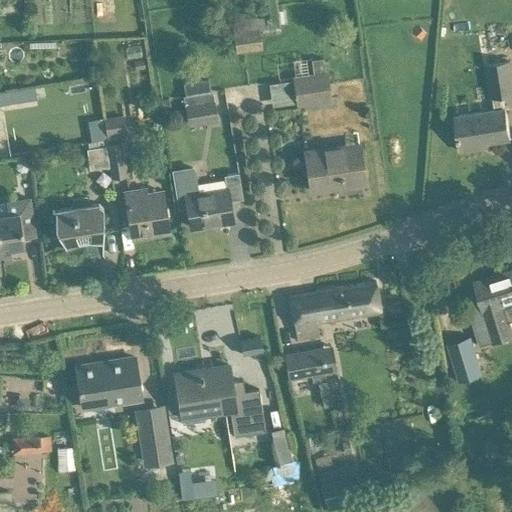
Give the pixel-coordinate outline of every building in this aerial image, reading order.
[(260,31),(234,35),(237,53),(263,50),(260,31)] [(140,45),(125,48),(127,59),(142,57),(140,45)] [(511,70),(510,60),(487,64),(492,98),(511,94),(511,70)] [(327,70),(292,75),(297,106),(331,100),(327,70)] [(0,101),(15,99),(45,95),(44,85),(13,90),(0,91),(0,101)] [(213,101),(212,101),(210,91),(186,95),(188,105),(185,105),(188,123),(216,119),(213,101)] [(506,107),(454,114),(460,150),(481,147),(480,143),(511,139),(506,107)] [(124,114),(104,118),(107,133),(127,129),(124,114)] [(107,145),(106,145),(109,167),(110,167),(112,177),(128,174),(123,143),(107,145)] [(365,182),(360,151),(359,143),(305,151),(311,190),(365,182)] [(106,145),(86,148),(88,159),(90,170),(109,167),(106,145)] [(193,168),(174,171),(180,208),(188,207),(191,227),(233,220),(229,201),(227,188),(226,189),(197,193),(193,168)] [(146,189),(126,192),(129,217),(133,237),(135,236),(134,235),(144,233),(145,235),(168,231),(165,211),(163,195),(147,198),(146,189)] [(71,207),(55,210),(55,227),(57,230),(66,248),(78,242),(90,240),(103,242),(103,222),(103,206),(99,203),(90,204),(87,197),(73,199),(71,207)] [(0,215),(0,243),(2,257),(12,256),(11,250),(25,248),(23,238),(36,236),(33,217),(30,198),(6,202),(8,214),(0,215)] [(478,291),(463,295),(477,338),(492,334),(494,341),(509,336),(511,335),(511,334),(508,322),(511,321),(511,270),(475,282),(478,291)] [(304,292),(289,294),(293,317),(294,325),(296,341),(318,337),(316,321),(382,311),(380,300),(377,280),(315,290),(304,292)] [(469,335),(448,341),(460,380),(482,373),(469,335)] [(263,352),(261,337),(240,340),(242,355),(263,352)] [(299,351),(305,377),(336,372),(332,346),(299,351)] [(135,357),(76,366),(81,399),(82,408),(114,403),(141,398),(135,357)] [(230,365),(174,374),(178,393),(182,424),(205,420),(210,412),(229,409),(234,436),(265,431),(258,387),(244,389),(242,379),(232,380),(230,365)] [(332,395),(322,397),(324,407),(334,405),(332,395)] [(164,421),(144,424),(151,464),(170,460),(164,421)] [(273,471),(277,484),(297,478),(285,432),(271,435),(281,469),(273,471)] [(39,450),(38,435),(13,436),(14,452),(39,450)] [(73,468),(72,446),(55,446),(56,469),(73,468)] [(350,501),(344,477),(320,483),(326,507),(350,501)]
